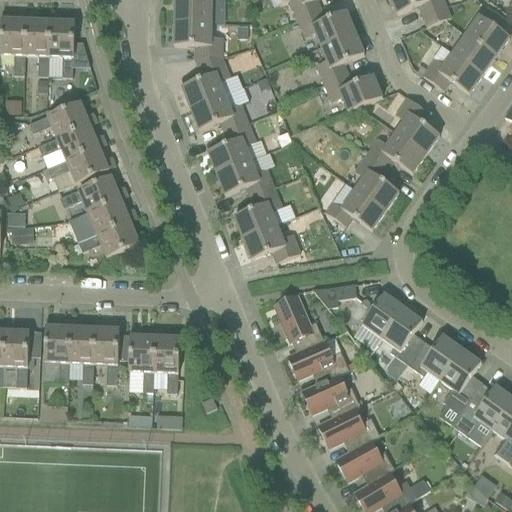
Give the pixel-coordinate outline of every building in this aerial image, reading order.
[(174,3),(174,27),(211,27),(212,4),(213,0),(186,0),(185,3),(174,3)] [(322,0),(299,0),(289,5),(297,23),(320,14),(316,3),(322,0)] [(445,11),(440,0),(388,0),(396,19),(418,10),(422,21),(445,11)] [(450,22),(445,11),(422,21),(426,32),(450,22)] [(479,20),(465,39),(495,61),(509,42),(501,36),(507,26),(487,12),(480,21),(479,20)] [(325,24),(320,14),(297,23),(305,42),(315,38),(321,51),(355,37),(346,15),(325,24)] [(24,60),(26,24),(12,24),(13,18),(7,18),(7,16),(2,16),(2,23),(1,23),(0,56),(0,59),(14,60),(14,80),(24,80),(25,60),(24,60)] [(50,25),(36,25),(37,19),(31,19),(31,17),(26,17),(26,24),(24,60),(25,60),(38,61),(38,81),(48,81),(49,61),(48,61),(50,25)] [(74,47),(75,26),(60,26),(60,20),(55,20),(55,18),(50,18),(50,25),(48,61),(49,61),(62,62),(62,82),(72,82),(73,68),(89,68),(90,72),(91,72),(82,48),(74,47)] [(211,42),(211,27),(174,27),(173,50),(194,50),(194,62),(221,61),(222,42),(211,42)] [(364,59),(355,37),(321,51),(326,65),(316,69),(324,88),(347,78),(343,68),(364,59)] [(482,80),(495,61),(465,39),(452,58),(482,80)] [(468,99),(482,80),(452,58),(443,70),(434,64),(423,80),(443,95),(450,85),(468,99)] [(221,62),(221,61),(194,62),(202,83),(181,91),(190,113),(224,99),(219,86),(229,82),(221,62)] [(351,89),(347,78),(324,88),(332,107),(342,102),(348,117),(382,102),(372,80),(351,89)] [(230,113),(224,99),(190,113),(199,135),(220,126),(224,137),(248,128),(240,109),(230,113)] [(420,127),(427,117),(407,102),(395,119),(404,125),(395,137),(425,159),(439,140),(420,127)] [(6,118),(21,118),(21,103),(6,103),(6,118)] [(80,107),(62,115),(47,121),(28,129),(32,139),(51,131),(56,143),(57,144),(90,130),(97,127),(95,122),(93,123),(91,118),(86,120),(80,107)] [(255,147),(248,128),(224,137),(228,148),(207,156),(216,178),(250,164),(245,151),(255,147)] [(95,142),(90,130),(57,144),(56,143),(38,151),(42,161),(60,153),(66,165),(66,166),(99,152),(106,149),(104,144),(102,145),(100,140),(95,142)] [(412,178),(425,159),(395,137),(387,149),(378,143),(366,159),(386,174),(393,165),(412,178)] [(104,164),(99,152),(66,166),(66,165),(47,173),(51,183),(70,175),(75,188),(108,175),(108,174),(115,171),(113,166),(111,167),(109,162),(104,164)] [(380,183),(386,174),(366,159),(354,176),(363,182),(355,194),(385,216),(398,197),(380,183)] [(256,178),(250,164),(216,178),(225,200),(246,191),(250,202),(274,193),(266,174),(256,178)] [(82,205),(88,217),(88,218),(121,204),(128,201),(126,196),(124,197),(122,192),(117,194),(111,181),(78,195),(59,203),(63,213),(82,205)] [(281,212),(274,193),(250,202),(254,213),(233,221),(242,243),(276,229),(271,216),(281,212)] [(371,235),(385,216),(355,194),(341,213),(332,207),(325,217),(346,231),(352,222),(371,235)] [(88,217),(69,225),(78,247),(130,226),(137,223),(135,218),(133,219),(131,214),(126,216),(121,204),(88,218),(88,217)] [(130,226),(78,247),(82,257),(101,249),(106,262),(146,245),(144,240),(142,241),(140,236),(135,238),(130,226)] [(282,243),(276,229),(242,243),(251,265),(272,256),(276,267),(300,258),(292,239),(282,243)] [(32,233),(10,234),(11,248),(32,248),(32,233)] [(312,294),(323,310),(324,312),(337,309),(337,305),(356,302),(354,289),(328,293),(312,294)] [(381,343),(403,312),(384,298),(361,329),(381,343)] [(295,345),(300,356),(323,345),(315,327),(310,329),(305,319),(297,300),(274,310),(290,347),(295,345)] [(422,325),(403,312),(381,343),(393,352),(389,357),(406,369),(423,345),(413,338),(422,325)] [(70,332),(57,331),(57,326),(52,326),(52,323),(46,323),(46,331),(45,351),(44,367),(59,367),(58,387),(68,388),(69,367),(70,332)] [(94,333),(81,332),(81,327),(76,326),(76,324),(73,324),(70,324),(70,332),(69,367),(71,368),(83,368),(82,388),(92,389),(93,368),(94,333)] [(129,365),(130,340),(119,340),(119,334),(105,333),(105,328),(100,327),(100,325),(94,325),(94,333),(93,368),(98,369),(107,369),(106,389),(116,390),(117,369),(118,369),(118,365),(129,365)] [(40,362),(40,357),(41,337),(29,336),(15,335),(15,330),(11,330),(10,330),(10,328),(4,327),(4,335),(3,371),(9,371),(17,371),(16,392),(26,392),(27,372),(28,372),(28,370),(33,370),(33,361),(40,362)] [(155,341),(153,341),(141,340),(141,335),(136,335),(136,333),(131,332),(131,340),(130,340),(129,365),(129,376),(143,376),(143,397),(150,397),(153,397),(154,377),(153,377),(155,341)] [(178,378),(179,342),(165,341),(165,336),(160,336),(160,334),(155,333),(155,341),(153,377),(154,377),(167,377),(167,398),(177,398),(177,382),(178,378)] [(439,385),(462,353),(442,340),(433,353),(423,345),(406,369),(423,381),(427,376),(439,385)] [(324,345),(323,345),(300,356),(287,361),(297,384),(316,376),(321,387),(339,380),(349,375),(340,356),(331,360),(324,345)] [(481,367),(462,353),(439,385),(452,393),(442,407),(459,419),(476,396),(482,387),(472,380),(481,367)] [(345,394),(339,380),(321,387),(301,396),(312,419),(331,410),(336,421),(354,413),(359,410),(351,392),(345,394)] [(492,435),(511,407),(511,401),(495,390),(486,403),(476,396),(459,419),(460,419),(452,430),(469,442),(474,434),(480,426),(490,433),(492,435)] [(206,417),(217,413),(212,402),(201,406),(206,417)] [(511,407),(492,435),(505,444),(494,459),(497,461),(509,469),(511,471),(511,470),(511,407)] [(361,427),(354,413),(336,421),(317,430),(328,453),(349,443),(355,455),(371,445),(379,441),(370,423),(361,427)] [(378,459),(371,445),(355,455),(335,464),(347,486),(365,476),(371,487),(389,477),(394,474),(384,456),(378,459)] [(397,491),(389,477),(371,487),(354,498),(362,511),(378,511),(385,508),(387,511),(401,511),(408,508),(409,507),(429,495),(423,484),(409,492),(406,486),(397,491)]
